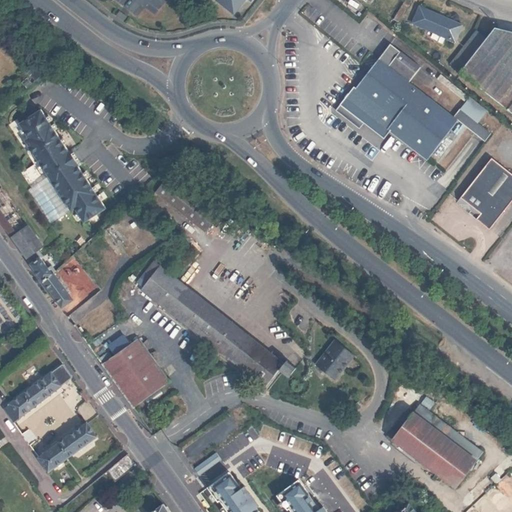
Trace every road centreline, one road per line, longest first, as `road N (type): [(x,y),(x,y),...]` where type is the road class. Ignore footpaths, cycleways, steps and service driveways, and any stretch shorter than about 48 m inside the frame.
road 1 (secondary): [(219,132),(319,223),(511,374)]
road 2 (secondary): [(511,310),(281,148),(270,130),(269,97)]
road 3 (secondary): [(0,249),(189,511)]
road 4 (secondary): [(34,0),(96,48),(177,93)]
road 5 (secondary): [(198,45),(134,43),(70,0)]
